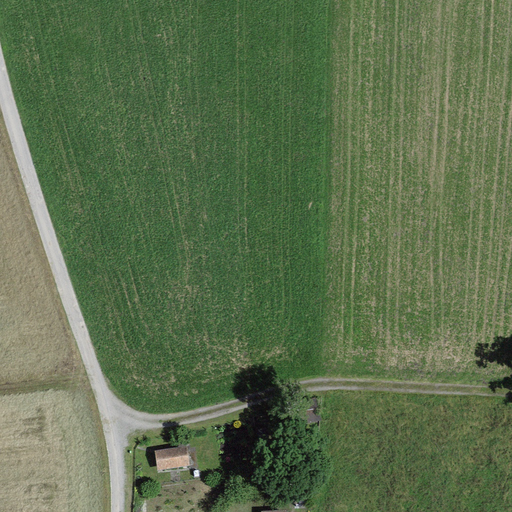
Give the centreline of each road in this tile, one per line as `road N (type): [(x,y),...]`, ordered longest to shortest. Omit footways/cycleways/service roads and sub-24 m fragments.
road 1 (unclassified): [(0,78),(101,401),(115,511)]
road 2 (track): [(109,434),(326,388),(511,395)]
